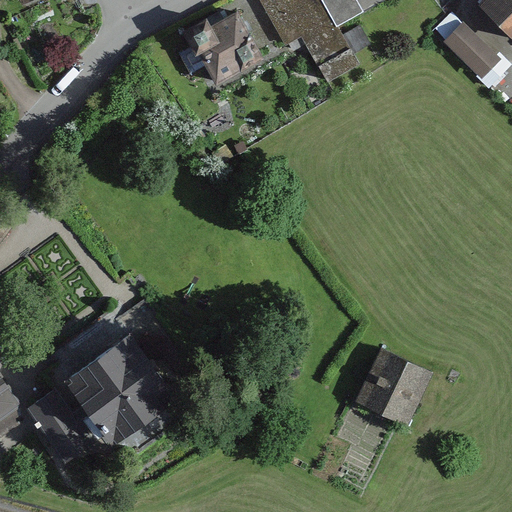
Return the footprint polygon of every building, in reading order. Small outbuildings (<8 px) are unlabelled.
[(11,0),(16,9),(35,0),(11,0)] [(259,0),(286,46),(302,37),(329,83),(360,65),(338,27),(385,0),(259,0)] [(511,0),(480,0),(474,6),(511,44),(511,0)] [(224,12),(186,33),(194,48),(182,54),(192,73),(207,65),(218,84),(264,59),(238,12),(227,18),(224,12)] [(460,22),(440,44),(479,80),(499,57),(460,22)] [(0,441),(23,423),(0,386),(0,241),(17,219),(0,206),(0,441)] [(175,394),(131,329),(66,373),(90,406),(106,428),(112,436),(175,394)] [(429,377),(377,354),(353,408),(405,431),(429,377)] [(60,392),(37,409),(69,456),(97,435),(91,428),(92,426),(98,434),(106,428),(90,406),(77,416),(60,392)]
